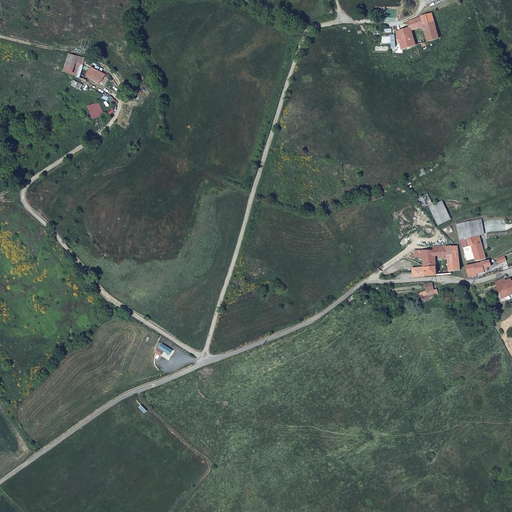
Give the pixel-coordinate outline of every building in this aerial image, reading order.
[(433,12),(422,16),(425,29),(426,33),(419,38),(421,44),(440,38),(433,13),(433,12)] [(422,16),(409,21),(410,27),(411,27),(413,31),(425,29),(422,16)] [(397,31),(403,49),(417,45),(413,31),(411,27),(410,27),(403,29),(397,31)] [(78,56),(69,54),(63,72),(73,74),(76,64),(83,65),(84,64),(85,57),(78,56)] [(79,77),(83,65),(76,64),(73,74),(79,77)] [(87,77),(99,84),(105,74),(92,68),(87,77)] [(71,85),(80,89),(82,85),(73,81),(71,85)] [(91,107),(96,119),(105,115),(102,110),(99,103),(91,107)] [(468,237),(470,244),(472,244),(476,261),(485,258),(480,235),(485,234),(482,219),(457,224),(460,239),(468,237)] [(448,258),(446,246),(434,246),(434,249),(435,259),(448,258)] [(458,246),(452,246),(446,246),(448,258),(448,264),(440,269),(441,275),(452,274),(451,272),(461,270),(458,246)] [(435,259),(434,249),(421,250),(411,251),(411,256),(423,256),(424,268),(436,267),(435,259)] [(503,270),(510,268),(504,256),(496,259),(498,262),(500,263),(503,270)] [(492,265),(490,260),(482,261),(483,262),(467,266),(468,277),(477,275),(477,274),(485,272),(485,270),(485,268),(488,267),(492,265)] [(413,277),(434,275),(437,275),(436,267),(424,268),(420,268),(413,269),(413,277)] [(503,298),(511,294),(511,280),(508,283),(507,281),(505,278),(496,282),(503,298)] [(433,282),(425,284),(426,290),(413,295),(415,302),(435,296),(433,282)]
